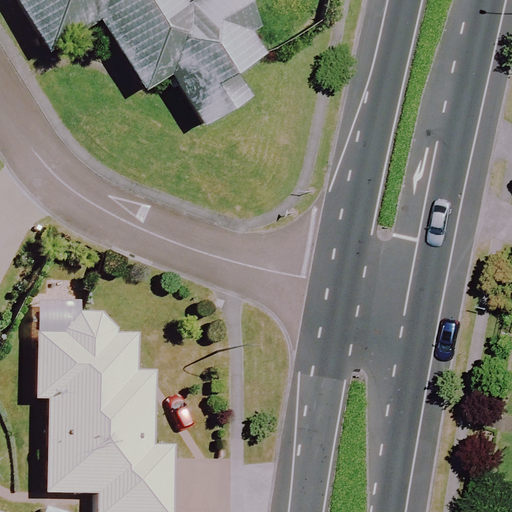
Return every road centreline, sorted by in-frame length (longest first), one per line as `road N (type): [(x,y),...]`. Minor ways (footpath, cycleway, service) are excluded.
road 1 (residential): [(340,284),(211,256),(143,229),(72,186),(0,100)]
road 2 (secondary): [(477,0),(442,110),(406,296)]
road 3 (secondary): [(340,284),(404,0)]
road 4 (secondary): [(304,511),(340,284)]
road 5 (secondary): [(406,296),(387,511)]
